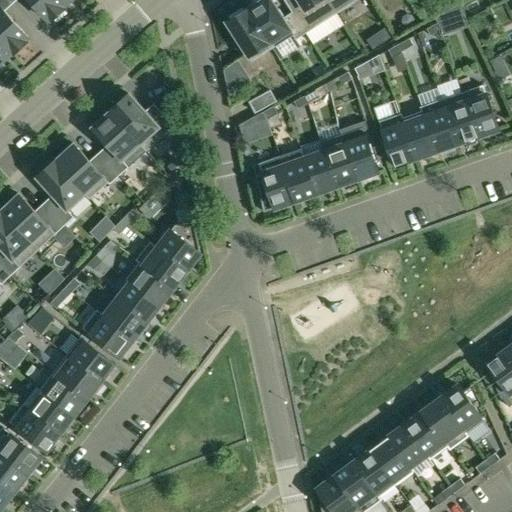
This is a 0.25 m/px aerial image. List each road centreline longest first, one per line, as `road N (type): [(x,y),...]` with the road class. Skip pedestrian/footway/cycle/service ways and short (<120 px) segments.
road 1 (residential): [(37,511),(243,264)]
road 2 (residential): [(243,264),(267,246),(511,160)]
road 3 (residential): [(188,0),(243,264)]
road 4 (residential): [(243,264),(293,511)]
road 5 (tertiary): [(158,0),(0,142)]
